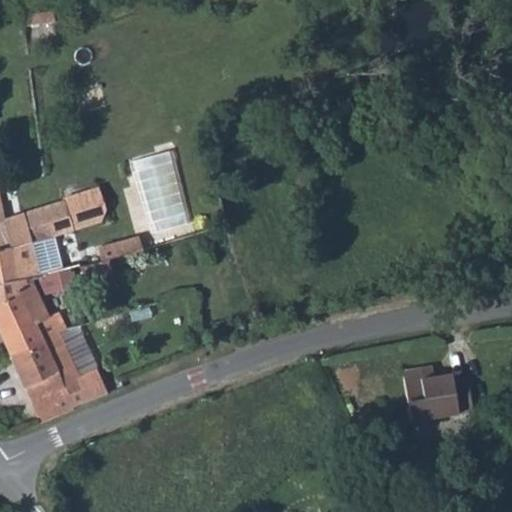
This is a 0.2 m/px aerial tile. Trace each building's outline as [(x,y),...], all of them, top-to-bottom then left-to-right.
[(41,21),(10,24),(12,36),(43,31),(41,21)] [(137,157),(153,232),(194,224),(179,149),(137,157)] [(50,202),(0,216),(0,303),(31,291),(37,287),(26,253),(67,235),(74,218),(68,196),(50,202)] [(180,228),(169,230),(172,241),(183,238),(180,228)] [(108,240),(67,252),(72,268),(96,262),(112,257),(108,240)] [(124,253),(112,257),(96,262),(101,279),(129,270),(124,253)] [(64,267),(46,274),(47,277),(66,271),(64,267)] [(66,271),(47,277),(49,282),(53,292),(71,285),(66,271)] [(31,291),(0,303),(0,313),(18,356),(65,333),(43,285),(37,287),(31,291)] [(65,333),(18,356),(43,419),(77,404),(70,389),(86,381),(76,359),(70,344),(65,333)] [(427,376),(413,379),(416,392),(429,388),(427,376)] [(429,388),(416,392),(413,379),(399,382),(410,434),(470,420),(462,387),(449,390),(447,386),(429,388)] [(434,471),(418,471),(420,486),(435,485),(434,471)]
